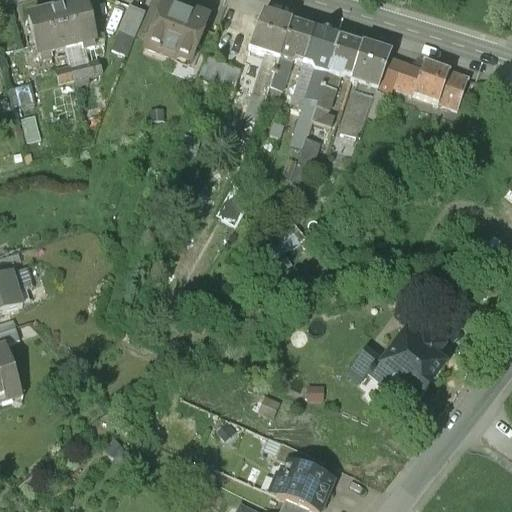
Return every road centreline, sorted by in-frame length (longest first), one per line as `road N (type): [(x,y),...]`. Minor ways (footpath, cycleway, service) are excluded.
road 1 (secondary): [(318,0),(511,61)]
road 2 (residential): [(394,511),(511,356)]
